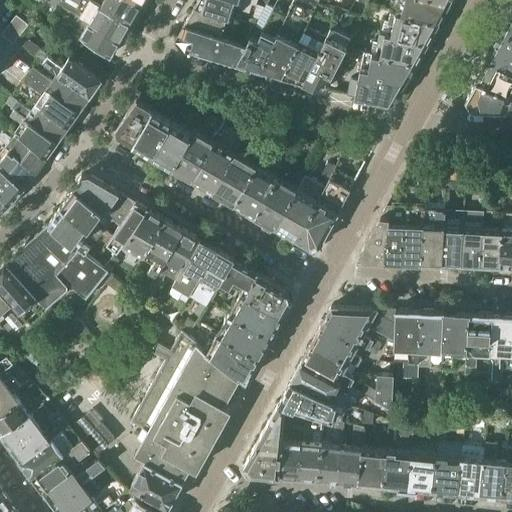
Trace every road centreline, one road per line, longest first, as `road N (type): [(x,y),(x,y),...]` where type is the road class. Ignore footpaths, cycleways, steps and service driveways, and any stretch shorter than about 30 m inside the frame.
road 1 (residential): [(409,123),(310,104),(140,52)]
road 2 (residential): [(80,145),(321,278)]
road 3 (residential): [(215,479),(484,511)]
road 4 (residential): [(321,278),(215,479)]
road 5 (residential): [(332,260),(350,270),(441,276),(511,292)]
road 6 (residential): [(409,123),(332,260)]
road 7 (residential): [(479,0),(409,123)]
road 8 (residential): [(0,236),(80,145)]
